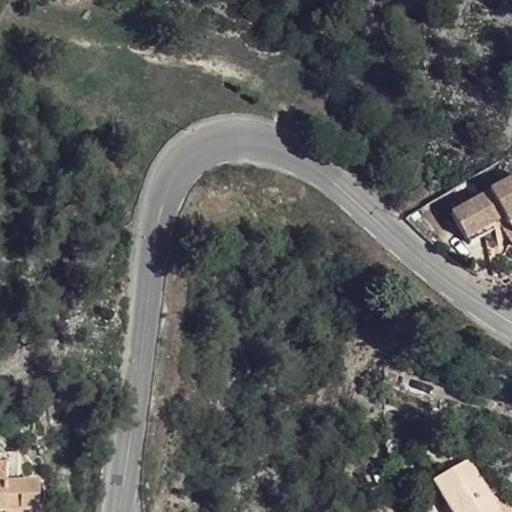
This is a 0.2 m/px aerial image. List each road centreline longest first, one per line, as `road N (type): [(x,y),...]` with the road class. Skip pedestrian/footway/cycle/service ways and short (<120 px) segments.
road 1 (residential): [(121,511),(161,204),(171,179),(205,149),(258,141),(306,164),(424,266),(511,324)]
road 2 (track): [(395,511),(277,150)]
road 3 (track): [(0,26),(220,67),(263,90),(279,121),(277,150)]
